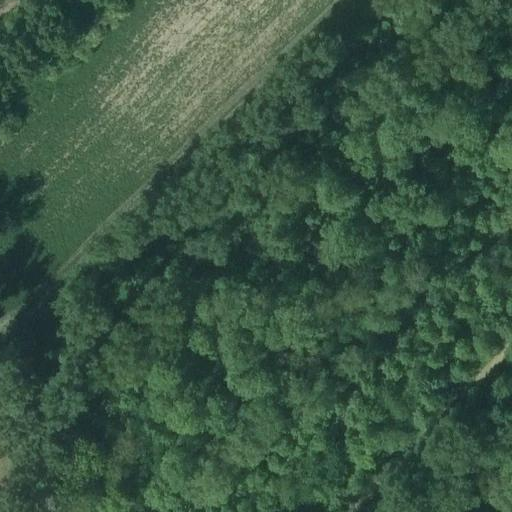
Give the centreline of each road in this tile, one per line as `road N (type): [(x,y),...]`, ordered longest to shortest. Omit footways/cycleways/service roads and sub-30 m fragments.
road 1 (track): [(357,511),(341,387),(319,301),(319,233),(349,199),(407,165),(511,80)]
road 2 (track): [(511,350),(358,511)]
